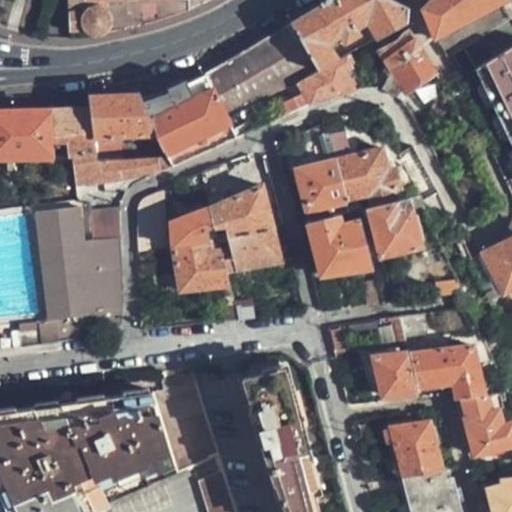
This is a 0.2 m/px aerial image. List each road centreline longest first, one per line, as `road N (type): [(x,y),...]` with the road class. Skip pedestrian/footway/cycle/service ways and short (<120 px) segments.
road 1 (residential): [(0,369),(313,324)]
road 2 (tertiary): [(0,67),(88,62),(150,48),(261,0)]
road 3 (residential): [(476,511),(438,405),(337,413)]
road 4 (residential): [(313,324),(266,130)]
